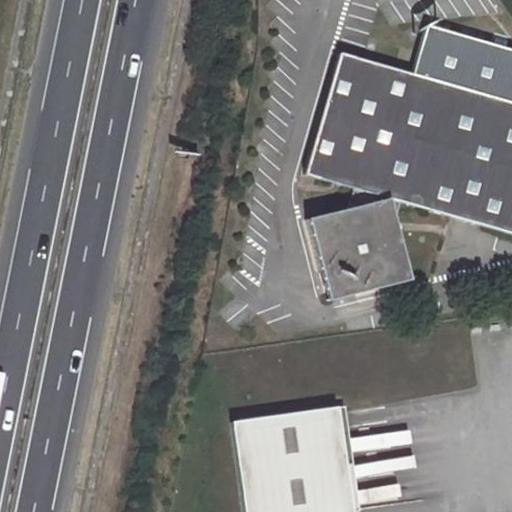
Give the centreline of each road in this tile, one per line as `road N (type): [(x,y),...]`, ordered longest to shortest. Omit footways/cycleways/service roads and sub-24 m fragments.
road 1 (motorway): [(32,511),(135,0)]
road 2 (motorway): [(82,0),(0,406)]
